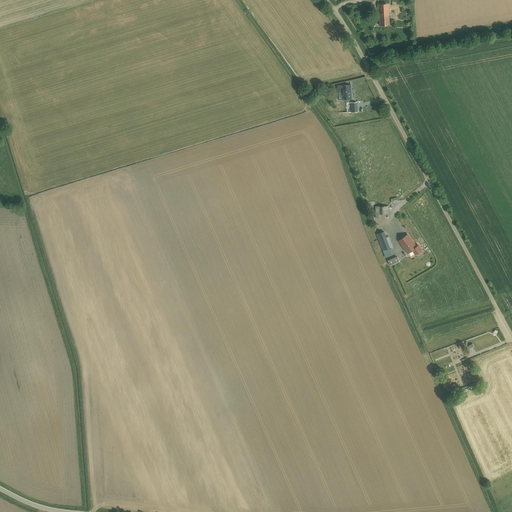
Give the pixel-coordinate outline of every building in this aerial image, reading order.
[(376,3),(377,26),(389,26),(388,3),(376,3)] [(336,88),(340,88),(340,91),(337,91),(337,96),(340,96),(340,98),(350,98),(350,83),(341,83),(336,83),(336,88)] [(377,211),(377,218),(382,218),(382,211),(387,211),(387,203),(374,204),(374,211),(377,211)] [(386,231),(378,234),(384,250),(392,247),(386,231)] [(409,251),(412,249),(416,255),(422,251),(417,244),(416,245),(408,234),(400,239),(409,251)]
